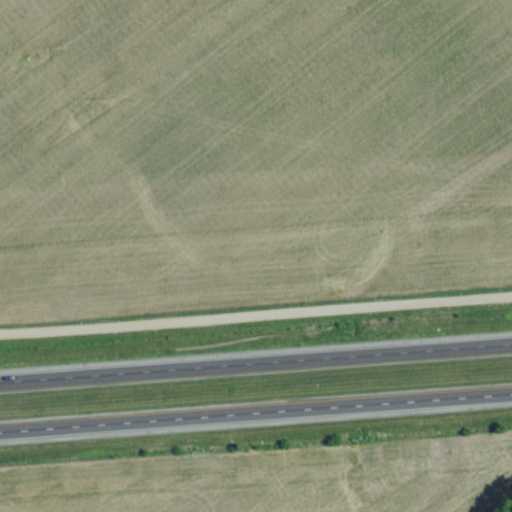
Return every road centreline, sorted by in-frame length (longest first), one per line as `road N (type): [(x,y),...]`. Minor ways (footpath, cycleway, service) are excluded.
road 1 (residential): [(0,341),(511,302)]
road 2 (trunk): [(511,351),(0,388)]
road 3 (trunk): [(0,434),(511,399)]
